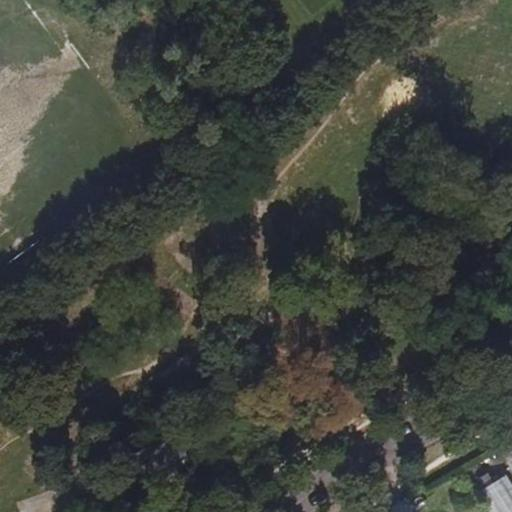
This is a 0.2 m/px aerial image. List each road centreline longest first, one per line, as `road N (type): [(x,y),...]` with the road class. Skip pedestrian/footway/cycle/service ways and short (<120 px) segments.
road 1 (unknown): [(210,511),(511,331)]
road 2 (unclassified): [(511,378),(281,511)]
